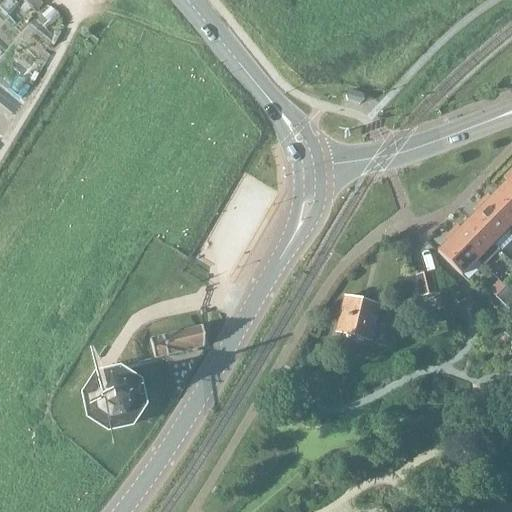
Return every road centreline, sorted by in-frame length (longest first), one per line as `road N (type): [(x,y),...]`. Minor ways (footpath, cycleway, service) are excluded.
road 1 (primary): [(121,511),(188,417),(290,243)]
road 2 (tertiary): [(320,172),(511,112)]
road 3 (track): [(66,0),(74,23),(0,157)]
road 4 (primary): [(273,103),(185,0)]
